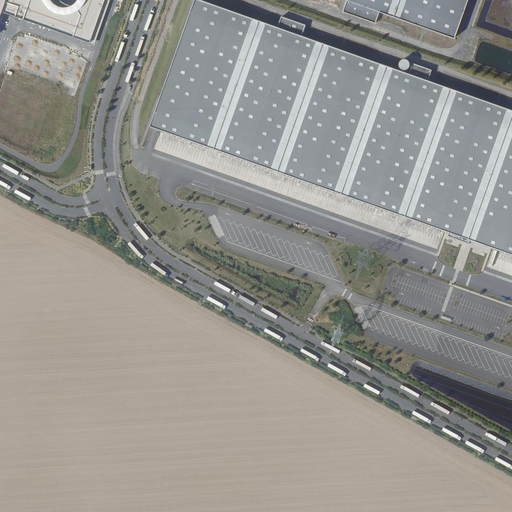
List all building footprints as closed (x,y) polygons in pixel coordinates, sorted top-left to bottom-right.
[(0,0),(0,30),(6,14),(94,45),(109,0),(0,0)] [(407,0),(478,24),(486,0),(407,0)] [(279,29),(197,1),(152,129),(453,234),(451,237),(472,245),(491,247),(511,254),(511,110),(430,82),(434,71),(415,65),(414,67),(412,66),(412,64),(411,62),(410,61),(408,60),(407,60),(405,60),(404,61),(402,62),(401,63),(401,64),(400,65),(400,67),(401,69),(402,70),(403,71),(405,72),(406,72),(408,71),(410,70),(411,69),(413,70),(411,76),(304,38),(308,27),(283,18),(279,29)] [(23,73),(21,81),(53,91),(55,84),(23,73)] [(0,89),(5,91),(9,77),(2,74),(0,81),(0,89)] [(41,110),(48,112),(50,102),(43,101),(41,110)] [(54,106),(51,114),(58,116),(60,109),(54,106)] [(41,127),(43,120),(35,117),(33,124),(41,127)] [(14,121),(11,128),(19,132),(22,124),(14,121)] [(55,130),(62,132),(65,125),(58,123),(55,130)] [(32,137),(34,130),(26,128),(24,135),(32,137)] [(44,150),(46,142),(39,140),(37,148),(44,150)] [(388,319),(386,320),(392,336),(395,334),(388,319)] [(488,354),(486,355),(492,371),(495,370),(488,354)]
